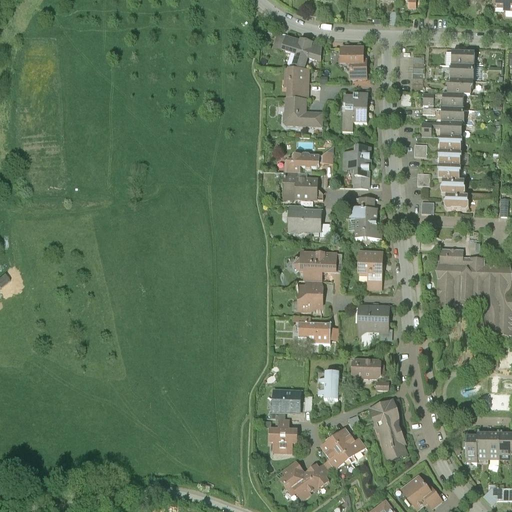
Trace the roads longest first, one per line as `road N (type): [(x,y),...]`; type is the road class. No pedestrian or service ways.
road 1 (residential): [(245,0),(511,5)]
road 2 (residential): [(245,0),(265,27),(309,52),(391,63)]
road 3 (residential): [(511,68),(391,63)]
